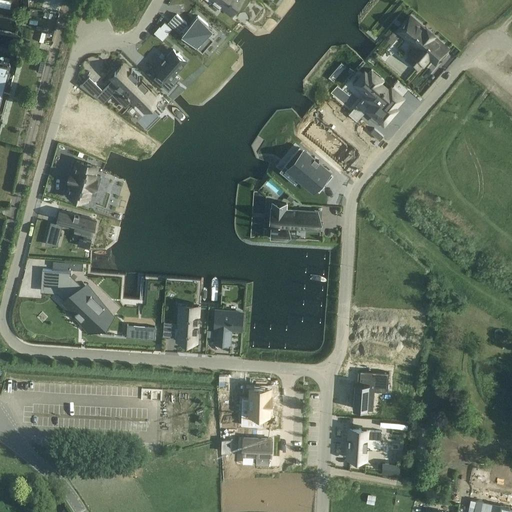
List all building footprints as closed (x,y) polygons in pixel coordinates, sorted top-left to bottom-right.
[(207,0),(218,8),(221,5),(230,13),(239,0),(207,0)] [(410,13),(395,31),(412,46),(407,52),(409,54),(404,59),(417,70),(421,66),(424,68),(430,61),(436,66),(451,49),(435,35),(436,33),(426,25),(425,26),(410,13)] [(197,15),(183,32),(193,40),(191,43),(203,52),(214,39),(208,34),(204,31),(209,25),(197,15)] [(172,25),(180,32),(187,24),(179,17),(172,25)] [(168,33),(172,28),(164,22),(160,26),(168,33)] [(159,72),(154,78),(161,85),(167,78),(169,80),(187,61),(173,49),(156,69),(159,72)] [(0,62),(0,102),(11,66),(8,64),(2,62),(0,62)] [(121,64),(107,80),(111,83),(108,86),(120,96),(123,93),(141,108),(154,93),(121,64)] [(359,79),(358,81),(360,83),(359,84),(363,88),(364,87),(369,91),(368,93),(367,92),(368,94),(362,101),(368,106),(367,108),(368,108),(370,105),(374,108),(371,111),(384,122),(392,113),(390,111),(390,110),(394,107),(396,108),(397,108),(394,105),(393,104),(401,95),(392,86),(389,89),(380,81),(382,78),(372,69),(367,74),(365,72),(363,74),(362,75),(363,75),(361,77),(360,78),(359,78),(359,79)] [(88,80),(81,87),(90,93),(96,86),(88,80)] [(398,80),(394,84),(400,89),(404,85),(398,80)] [(96,97),(102,91),(101,91),(99,88),(97,86),(94,90),(90,93),(96,97)] [(337,86),(331,93),(334,96),(351,111),(360,100),(352,93),(349,96),(341,89),(337,86)] [(366,130),(349,115),(347,117),(340,111),(334,117),(327,111),(325,109),(305,133),(346,169),(356,157),(347,150),(354,142),(361,148),(370,137),(365,132),(366,130)] [(287,156),(277,168),(298,186),(306,177),(320,189),(332,174),(309,155),(310,154),(307,152),(307,153),(297,144),(287,156)] [(68,184),(65,195),(88,202),(90,195),(91,195),(91,194),(96,195),(101,176),(97,174),(98,173),(97,173),(99,166),(76,159),(72,170),(71,170),(67,184),(68,184)] [(270,207),(269,226),(271,226),(270,239),(288,240),(288,239),(296,239),(297,229),(317,230),(317,221),(317,218),(318,210),(287,208),(288,203),(272,202),(271,207),(270,207)] [(51,221),(47,235),(59,238),(62,226),(75,229),(81,230),(78,239),(77,245),(89,249),(93,234),(88,232),(91,217),(59,209),(56,223),(51,221)] [(53,260),(53,267),(64,268),(73,269),(73,261),(65,261),(53,260)] [(45,269),(43,289),(58,290),(66,297),(61,301),(89,333),(114,315),(87,283),(80,288),(70,278),(71,271),(45,269)] [(163,321),(163,336),(175,337),(175,342),(198,344),(201,305),(178,303),(176,322),(163,321)] [(214,323),(213,329),(215,329),(213,343),(231,345),(232,330),(242,331),(244,310),(215,308),(214,323)] [(127,325),(126,339),(155,342),(156,327),(127,325)] [(103,348),(115,349),(116,337),(104,336),(103,348)] [(354,382),(353,408),(370,409),(373,409),(374,390),(388,391),(389,372),(360,370),(360,372),(360,382),(357,382),(354,382)] [(239,377),(227,377),(227,390),(239,389),(239,377)] [(242,413),(241,425),(262,426),(263,415),(269,415),(269,407),(270,407),(271,397),(269,397),(270,389),(251,389),(250,414),(242,413)] [(345,431),(344,460),(362,460),(363,432),(345,431)] [(274,438),(244,439),(244,457),(260,457),(260,463),(272,463),(272,457),(274,457),(274,438)] [(447,455),(457,456),(459,445),(449,443),(447,455)] [(383,476),(400,479),(402,471),(384,468),(383,476)] [(473,511),(511,511),(511,507),(510,507),(511,495),(511,494),(498,492),(496,502),(483,499),(482,502),(476,501),(473,511)] [(368,494),(366,503),(374,505),(376,496),(368,494)]
